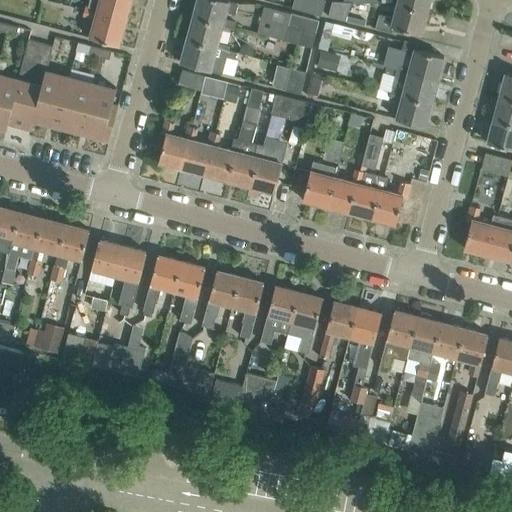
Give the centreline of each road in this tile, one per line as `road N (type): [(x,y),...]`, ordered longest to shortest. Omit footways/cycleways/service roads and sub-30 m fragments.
road 1 (residential): [(419,275),(112,195)]
road 2 (residential): [(419,275),(493,0)]
road 3 (residential): [(112,195),(165,0)]
